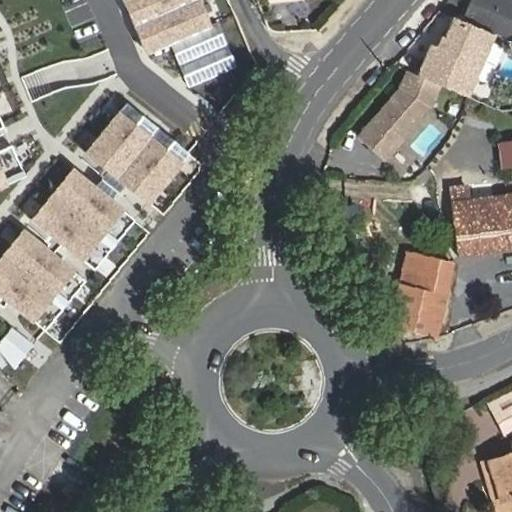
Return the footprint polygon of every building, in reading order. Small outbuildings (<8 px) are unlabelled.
[(208,0),(127,0),(151,55),(220,24),(208,0)] [(417,74),(467,97),(494,36),(511,43),(511,0),(470,0),(462,20),(453,17),(444,37),(441,36),(436,47),(430,45),(417,74)] [(124,108),(90,150),(158,206),(193,164),(124,108)] [(511,142),(499,144),(502,168),(511,167),(511,142)] [(0,153),(0,193),(15,187),(0,153)] [(78,167),(38,218),(90,259),(131,209),(78,167)] [(452,188),(453,201),(468,200),(467,186),(452,188)] [(451,202),(458,256),(511,248),(511,193),(468,200),(453,201),(451,202)] [(29,228),(0,264),(0,287),(41,320),(82,270),(29,228)] [(408,251),(390,323),(436,334),(452,261),(408,251)] [(511,391),(490,404),(507,435),(511,431),(511,391)] [(501,478),(511,511),(511,453),(489,460),(495,479),(501,478)]
